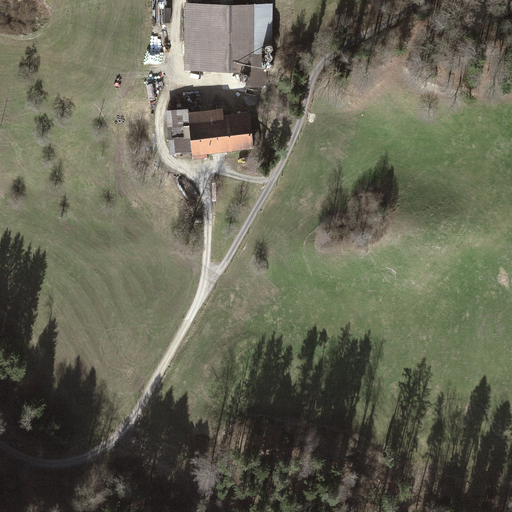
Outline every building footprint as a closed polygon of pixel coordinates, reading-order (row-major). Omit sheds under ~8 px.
[(220,0),(221,5),(187,4),(186,70),(250,71),(256,71),(256,6),(234,6),(233,0),(220,0)] [(273,6),(256,6),(256,71),(250,71),(250,86),(268,86),(268,72),(263,72),(263,43),(273,43),(273,6)] [(270,54),(271,54),(273,54),(274,53),(275,52),(275,51),(275,49),(275,48),(274,47),(273,46),(272,46),(270,46),(269,46),(268,47),(267,48),(267,49),(267,51),(268,52),(269,53),(270,54)] [(270,63),(271,63),(272,63),(274,62),(275,61),(275,59),(275,58),(275,57),(274,56),(273,55),(272,54),(270,54),(269,55),(268,56),(267,57),(267,58),(267,60),(267,61),(268,62),(270,63)] [(269,72),(271,72),(272,71),(273,71),(274,70),(275,68),(275,67),(274,66),(274,64),(273,64),(271,63),(270,63),(269,64),(268,65),(267,66),(266,67),(267,69),(267,70),(268,71),(269,72)] [(244,83),(245,83),(247,83),(248,82),(249,81),(249,79),(249,78),(249,77),(248,76),(247,75),(246,74),(244,74),(243,75),(242,76),(241,77),(241,78),(241,80),(242,81),(243,82),(244,83)] [(171,155),(193,153),(190,121),(189,113),(189,109),(167,111),(171,155)] [(223,110),(189,113),(190,121),(193,153),(194,159),(208,158),(207,154),(255,150),(255,147),(261,146),(259,130),(253,131),(252,114),(224,116),(223,110)]
